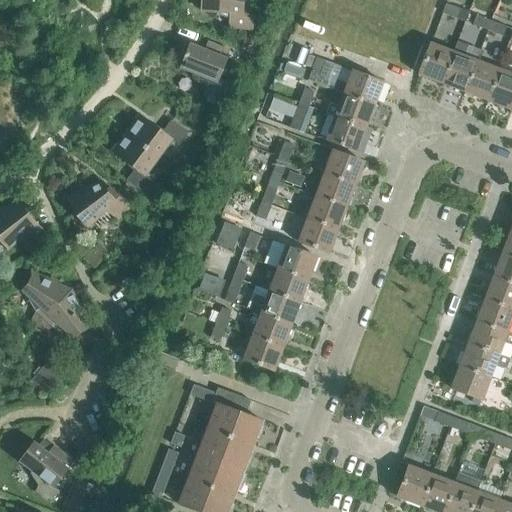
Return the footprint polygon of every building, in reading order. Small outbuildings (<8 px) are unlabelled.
[(231,28),(251,30),(252,16),(255,6),(244,2),(245,0),(206,0),(206,4),(205,9),(200,8),(199,10),(218,11),(218,14),(229,19),(230,22),(230,23),(231,28)] [(457,19),(461,10),(461,9),(447,3),(443,13),(457,19)] [(461,10),(457,19),(465,22),(469,12),(461,9),(461,10)] [(488,30),(492,20),(477,15),(473,25),(488,30)] [(492,20),(488,30),(503,36),(506,26),(492,20)] [(246,37),(240,49),(252,54),(258,43),(246,37)] [(454,53),(442,84),(464,92),(476,61),(465,57),(469,47),(458,43),(454,53)] [(208,53),(189,45),(180,67),(194,73),(193,75),(204,85),(204,92),(220,99),(226,84),(218,81),(227,60),(226,60),(230,51),(211,44),(208,53)] [(442,84),(454,53),(431,44),(419,75),(442,84)] [(335,65),(327,61),(317,58),(309,80),(327,86),(335,65)] [(487,101),(499,70),(476,61),(464,92),(487,101)] [(286,63),(283,72),(302,79),(305,70),(286,63)] [(374,106),(383,83),(342,67),(334,88),(344,92),(343,94),(374,106)] [(509,109),(511,101),(511,75),(499,70),(487,101),(509,109)] [(300,104),(309,107),(315,91),(306,88),(300,104)] [(335,117),(366,128),(374,106),(343,94),(335,117)] [(282,102),(272,129),(282,132),(292,105),(282,102)] [(309,107),(300,104),(295,117),(304,121),(309,107)] [(126,134),(158,158),(171,140),(179,145),(188,133),(171,121),(162,132),(139,115),(126,134)] [(366,128),(335,117),(326,140),(357,151),(366,128)] [(158,158),(126,134),(112,152),(135,169),(126,181),(143,193),(152,181),(145,176),(158,158)] [(279,157),(289,161),(295,145),(285,141),(279,157)] [(324,174),(355,185),(364,162),(333,150),(324,174)] [(289,161),(279,157),(274,171),(284,175),(289,161)] [(315,196),(346,208),(355,185),(324,174),(315,196)] [(66,200),(67,201),(74,214),(79,215),(85,221),(88,224),(85,227),(87,228),(98,218),(99,220),(110,213),(114,217),(114,218),(117,220),(130,206),(115,191),(111,196),(108,193),(102,181),(68,199),(66,199),(66,200)] [(263,202),(272,205),(278,190),(269,187),(263,202)] [(256,199),(234,191),(228,208),(250,216),(256,199)] [(338,230),(346,208),(315,196),(307,218),(338,230)] [(0,238),(4,242),(4,243),(8,246),(5,249),(6,250),(17,240),(19,242),(30,236),(38,240),(46,233),(26,213),(20,202),(0,213),(0,238)] [(272,205),(263,202),(257,217),(266,220),(272,205)] [(338,230),(307,218),(298,241),(329,253),(338,230)] [(241,229),(225,223),(216,244),(233,250),(241,229)] [(502,253),(511,257),(511,231),(510,231),(502,253)] [(260,236),(251,232),(246,246),(255,250),(260,236)] [(108,252),(100,244),(85,259),(94,267),(108,252)] [(277,269),(308,280),(317,257),(286,245),(277,269)] [(511,257),(502,253),(493,276),(511,282),(511,257)] [(234,278),(243,281),(249,266),(240,262),(234,278)] [(269,291),(300,303),(308,280),(277,269),(269,291)] [(201,272),(194,290),(217,298),(223,280),(201,272)] [(72,290),(33,273),(27,285),(23,290),(31,298),(30,300),(36,311),(31,320),(38,326),(72,290)] [(485,298),(511,308),(511,282),(493,276),(485,298)] [(243,281),(234,278),(229,293),(238,296),(243,281)] [(17,290),(16,282),(4,284),(6,292),(17,290)] [(72,290),(38,326),(44,332),(53,327),(65,333),(67,331),(76,339),(79,346),(91,339),(86,330),(92,327),(72,290)] [(292,325),(300,303),(269,291),(260,314),(292,325)] [(507,332),(511,319),(511,308),(485,298),(476,321),(507,332)] [(345,331),(354,304),(343,301),(334,328),(345,331)] [(217,323),(226,326),(232,311),(223,308),(217,323)] [(252,336),(283,348),(292,325),(260,314),(252,336)] [(511,333),(507,332),(476,321),(468,343),(499,355),(504,342),(511,344),(511,333)] [(226,326),(217,323),(212,337),(221,340),(226,326)] [(283,348),(252,336),(243,359),(274,371),(283,348)] [(468,343),(459,366),(490,377),(495,364),(506,368),(510,359),(499,355),(468,343)] [(82,355),(76,350),(68,358),(74,363),(82,355)] [(61,378),(46,365),(33,380),(48,393),(61,378)] [(490,377),(459,366),(451,389),(482,401),(490,377)] [(197,385),(193,395),(203,399),(207,388),(197,385)] [(210,425),(208,428),(254,445),(264,420),(247,413),(252,400),(219,387),(217,392),(214,403),(218,404),(214,414),(210,413),(206,423),(210,425)] [(207,388),(203,399),(214,403),(217,392),(207,388)] [(424,405),(420,415),(435,421),(439,411),(424,405)] [(450,427),(454,417),(439,411),(435,421),(450,427)] [(454,417),(450,427),(465,432),(469,422),(454,417)] [(199,453),(245,471),(254,445),(208,428),(199,453)] [(495,444),(499,434),(484,428),(480,438),(495,444)] [(187,435),(177,432),(173,444),(183,447),(187,435)] [(511,438),(499,434),(495,444),(510,449),(511,443),(511,438)] [(30,474),(38,486),(35,492),(50,504),(59,491),(54,487),(68,469),(74,462),(54,446),(48,453),(34,442),(19,461),(32,472),(30,474)] [(163,469),(173,472),(181,452),(171,449),(163,469)] [(189,479),(235,496),(245,471),(199,453),(189,479)] [(420,506),(432,475),(409,466),(397,497),(420,506)] [(173,472),(163,469),(153,494),(163,498),(173,472)] [(469,511),(481,482),(458,474),(454,484),(443,511),(469,511)] [(435,511),(443,511),(454,484),(432,475),(420,506),(435,511)] [(229,511),(235,496),(189,479),(180,504),(200,511),(229,511)] [(80,480),(65,511),(85,511),(96,487),(80,480)] [(481,482),(469,511),(494,511),(499,501),(503,491),(481,482)] [(511,511),(511,505),(499,501),(494,511),(511,511)]
